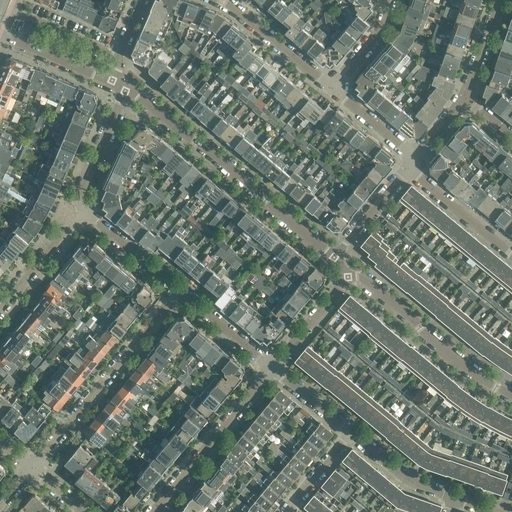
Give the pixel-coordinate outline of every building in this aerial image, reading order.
[(39,0),(41,1),(51,5),(52,5),(56,7),(61,9),(65,0),(39,0)] [(65,0),(61,9),(65,11),(72,14),(77,0),(65,0)] [(77,0),(72,14),(81,18),(89,0),(77,0)] [(89,0),(81,18),(91,22),(97,9),(92,7),(95,0),(89,0)] [(103,0),(103,2),(103,3),(116,8),(118,4),(119,4),(121,0),(103,0)] [(154,0),(150,10),(171,19),(167,11),(162,0),(154,0)] [(162,0),(167,11),(168,11),(171,10),(172,6),(176,7),(178,0),(162,0)] [(178,0),(176,7),(174,12),(178,14),(174,25),(175,28),(179,28),(180,24),(189,2),(184,0),(178,0)] [(260,0),(259,2),(267,8),(273,0),(260,0)] [(273,0),(267,8),(274,15),(284,2),(281,0),(273,0)] [(284,2),(274,15),(281,20),(297,2),(298,0),(293,0),(292,3),(291,2),(288,5),(284,2)] [(426,0),(410,0),(409,4),(432,12),(434,7),(426,4),(427,0),(426,0)] [(100,1),(100,2),(111,28),(114,27),(121,10),(116,8),(103,3),(103,2),(100,1)] [(318,7),(311,1),(308,5),(315,11),(318,7)] [(462,1),(459,11),(474,16),(478,6),(462,1)] [(100,2),(97,9),(91,22),(107,30),(108,30),(111,28),(100,2)] [(189,2),(180,24),(185,26),(186,27),(187,25),(189,26),(197,5),(189,2)] [(297,2),(281,20),(288,26),(297,16),(301,11),(297,8),(300,4),(297,2)] [(375,3),(354,4),(355,7),(358,10),(356,12),(365,19),(373,10),(371,9),(375,4),(375,3)] [(409,4),(406,13),(425,20),(427,15),(442,20),(443,16),(432,12),(409,4)] [(197,5),(189,26),(195,28),(194,30),(196,31),(197,29),(206,8),(197,5)] [(206,8),(197,29),(204,33),(216,12),(206,8)] [(167,28),(171,19),(150,10),(150,11),(146,19),(167,28)] [(459,11),(455,21),(471,26),(474,16),(459,11)] [(224,17),(216,12),(204,33),(211,36),(224,17)] [(350,15),(347,18),(363,31),(370,24),(365,19),(356,12),(352,17),(350,15)] [(406,13),(403,22),(422,29),(425,20),(406,13)] [(288,26),(283,32),(291,38),(304,22),(297,16),(288,26)] [(211,37),(209,40),(212,42),(214,39),(218,41),(233,23),(224,17),(211,37)] [(443,17),(439,27),(444,28),(447,18),(443,17)] [(363,31),(347,18),(344,22),(348,25),(345,29),(357,39),(363,31)] [(19,32),(21,26),(22,27),(24,24),(23,23),(24,21),(19,19),(18,21),(16,19),(12,28),(15,29),(14,30),(19,32)] [(167,28),(146,19),(143,28),(161,36),(163,37),(167,28)] [(304,22),(291,38),(298,44),(309,32),(313,27),(306,20),(304,22)] [(455,21),(452,31),(468,36),(471,26),(455,21)] [(403,22),(400,32),(414,37),(414,36),(415,36),(416,32),(421,34),(422,29),(403,22)] [(221,44),(216,50),(220,54),(240,29),(233,23),(218,41),(221,44)] [(319,33),(305,50),(306,51),(313,56),(323,44),(320,42),(326,35),(330,30),(326,26),(321,31),(319,33)] [(161,36),(143,28),(139,36),(150,41),(150,42),(159,45),(162,47),(163,43),(159,41),(161,36)] [(309,32),(298,44),(305,50),(319,33),(321,31),(318,28),(316,31),(312,35),(309,32)] [(247,35),(240,29),(220,54),(224,57),(232,48),(234,50),(235,49),(236,49),(247,35)] [(334,33),(338,36),(351,46),(357,39),(345,29),(341,32),(338,29),(334,33)] [(436,36),(444,39),(449,41),(464,46),(468,36),(452,31),(450,38),(437,33),(437,34),(436,36)] [(400,32),(392,41),(402,51),(405,54),(409,49),(407,47),(412,42),(414,37),(400,32)] [(334,33),(331,37),(335,40),(332,43),(345,54),(351,47),(351,46),(338,36),(334,33)] [(236,49),(233,53),(236,56),(240,59),(239,59),(239,60),(253,43),(246,37),(247,35),(236,49)] [(132,51),(131,53),(132,53),(133,55),(131,56),(159,45),(150,42),(150,41),(139,36),(138,36),(135,43),(132,51)] [(511,40),(505,38),(501,48),(511,52),(511,40)] [(447,45),(445,51),(461,56),(464,46),(449,41),(444,39),(442,43),(447,45)] [(191,49),(189,51),(192,53),(194,50),(195,48),(197,43),(193,40),(192,42),(190,45),(189,48),(191,49)] [(390,40),(384,48),(396,58),(399,61),(403,64),(409,57),(405,54),(402,51),(392,41),(391,41),(390,40)] [(183,43),(179,49),(185,54),(190,49),(183,43)] [(239,59),(234,66),(238,69),(242,72),(244,70),(257,54),(254,51),(256,48),(252,45),(254,43),(253,43),(239,60),(239,59)] [(331,47),(328,47),(329,67),(331,67),(335,63),(336,64),(345,54),(332,43),(331,44),(336,47),(334,49),(331,47)] [(323,44),(313,56),(313,57),(323,65),(324,64),(328,67),(329,67),(328,47),(326,47),(323,51),(321,49),(324,45),(323,44)] [(159,45),(131,56),(132,57),(133,56),(134,59),(135,60),(143,64),(143,63),(144,64),(149,66),(154,56),(155,56),(156,54),(165,48),(162,47),(159,45)] [(384,48),(377,56),(393,69),(399,61),(396,58),(384,48)] [(511,52),(501,48),(498,58),(511,62),(511,52)] [(194,50),(192,53),(197,58),(200,54),(194,50)] [(431,53),(429,57),(457,66),(461,56),(445,51),(443,57),(431,53)] [(200,54),(197,58),(203,62),(206,57),(201,53),(200,54)] [(154,56),(149,66),(148,69),(149,72),(161,82),(162,82),(173,69),(172,69),(166,64),(167,63),(156,54),(155,56),(154,56)] [(257,54),(244,70),(251,76),(254,72),(264,60),(257,54)] [(377,56),(370,64),(392,82),(392,83),(396,86),(400,81),(390,73),(393,69),(377,56)] [(4,64),(3,66),(25,76),(29,65),(27,64),(25,63),(16,59),(11,57),(10,57),(7,58),(4,64)] [(422,57),(416,63),(421,67),(426,60),(422,57)] [(440,66),(438,71),(438,72),(453,77),(454,77),(457,66),(429,57),(426,61),(440,66)] [(206,58),(203,61),(209,66),(212,62),(206,58)] [(496,65),(495,68),(509,73),(511,68),(511,62),(498,58),(496,65)] [(264,60),(254,72),(251,76),(249,78),(257,83),(258,82),(272,66),(264,60)] [(183,65),(179,61),(172,69),(173,69),(162,82),(161,82),(160,84),(167,90),(178,78),(174,75),(183,65)] [(364,71),(364,70),(375,80),(376,81),(379,78),(383,81),(386,83),(385,84),(391,84),(392,83),(392,82),(382,74),(370,64),(364,71)] [(417,64),(411,71),(414,74),(420,67),(417,64)] [(29,65),(25,76),(30,78),(35,68),(30,66),(31,65),(29,65)] [(2,66),(0,70),(0,77),(8,81),(16,85),(19,86),(21,87),(25,89),(27,86),(30,78),(25,76),(3,66),(3,67),(2,66)] [(257,83),(256,84),(264,91),(266,88),(279,72),(272,66),(258,82),(257,83)] [(418,80),(429,84),(426,91),(429,94),(427,96),(440,106),(450,94),(455,81),(452,80),(453,77),(438,72),(434,70),(422,66),(412,78),(418,80)] [(27,86),(25,89),(26,89),(26,91),(31,93),(33,89),(33,87),(38,89),(45,72),(39,69),(39,70),(35,68),(30,78),(27,86)] [(220,68),(217,72),(224,78),(228,74),(220,68)] [(495,68),(491,79),(506,84),(508,77),(511,79),(511,78),(511,74),(509,73),(495,68)] [(353,85),(353,87),(373,85),(373,82),(375,80),(364,70),(355,80),(357,81),(353,85)] [(414,74),(411,71),(404,79),(407,82),(414,74)] [(38,90),(35,98),(39,100),(42,95),(48,97),(50,93),(56,77),(55,77),(55,76),(52,74),(50,75),(46,73),(46,72),(45,72),(38,89),(38,90)] [(266,88),(273,94),(287,78),(279,72),(266,88)] [(167,90),(166,91),(174,97),(189,79),(182,73),(178,78),(167,90)] [(236,79),(229,73),(225,79),(231,84),(236,79)] [(189,79),(174,97),(181,104),(193,89),(192,87),(194,85),(192,84),(197,78),(192,75),(189,79)] [(225,80),(218,75),(216,78),(222,83),(225,80)] [(0,90),(2,91),(11,95),(16,97),(22,100),(26,91),(26,89),(25,89),(21,87),(19,86),(16,85),(8,81),(0,77),(0,90)] [(50,93),(48,97),(59,102),(60,99),(61,98),(62,94),(67,82),(62,80),(62,79),(59,77),(57,78),(56,77),(50,93)] [(287,78),(273,94),(281,100),(294,84),(287,78)] [(506,84),(491,79),(489,85),(487,85),(483,95),(487,96),(485,101),(491,106),(502,94),(501,93),(504,90),(509,85),(506,84)] [(243,85),(236,80),(233,84),(239,90),(243,85)] [(197,92),(193,89),(181,104),(189,110),(207,88),(210,84),(206,81),(197,92)] [(225,81),(222,85),(227,89),(231,85),(225,81)] [(62,94),(61,98),(60,99),(65,101),(67,96),(73,99),(74,96),(78,86),(78,87),(77,86),(76,85),(73,84),(72,84),(67,82),(62,94)] [(281,100),(279,103),(287,109),(302,90),(294,84),(281,100)] [(373,85),(353,87),(354,88),(358,92),(357,93),(367,102),(367,101),(378,89),(377,88),(373,92),(371,90),(373,87),(373,85)] [(78,86),(74,96),(77,97),(76,101),(77,104),(97,96),(96,96),(95,96),(94,94),(94,93),(92,93),(93,92),(85,89),(78,86)] [(249,92),(242,87),(239,91),(246,96),(249,92)] [(211,91),(207,88),(189,110),(196,116),(206,104),(203,101),(211,91)] [(378,89),(367,101),(375,107),(388,91),(384,88),(381,92),(378,89)] [(0,103),(7,106),(11,108),(16,97),(11,95),(2,91),(0,90),(0,103)] [(302,90),(287,109),(285,111),(289,114),(292,109),(296,112),(309,96),(302,90)] [(258,97),(250,91),(247,96),(254,102),(258,97)] [(388,91),(375,107),(382,113),(392,101),(389,98),(392,94),(388,91)] [(216,107),(204,122),(211,128),(211,129),(222,116),(221,116),(224,112),(221,110),(227,103),(232,97),(228,93),(216,107)] [(241,94),(237,97),(244,103),(247,99),(241,94)] [(502,94),(491,106),(499,113),(509,101),(510,100),(502,94)] [(416,95),(413,98),(422,105),(435,116),(442,108),(440,106),(429,97),(425,102),(424,101),(416,95)] [(75,109),(75,110),(90,116),(93,109),(94,109),(97,102),(96,102),(97,100),(96,100),(95,97),(97,97),(97,96),(77,104),(75,109)] [(309,96),(296,112),(304,119),(317,103),(309,96)] [(265,104),(258,98),(255,102),(262,108),(265,104)] [(511,98),(509,101),(499,113),(507,119),(511,112),(511,98)] [(255,105),(247,99),(244,103),(252,109),(255,105)] [(206,104),(196,116),(204,122),(216,107),(209,101),(206,104)] [(392,101),(382,113),(382,114),(390,121),(401,108),(392,101)] [(301,122),(300,124),(303,127),(305,125),(310,118),(314,121),(318,116),(327,106),(323,102),(320,106),(317,103),(307,115),(304,119),(301,122)] [(419,109),(415,113),(428,124),(435,116),(422,105),(422,106),(418,102),(415,106),(419,109)] [(0,116),(2,117),(9,120),(11,121),(16,110),(11,108),(7,106),(0,103),(0,116)] [(52,116),(56,118),(62,106),(58,104),(52,116)] [(272,110),(266,104),(262,108),(269,114),(272,110)] [(328,104),(327,106),(318,116),(321,120),(316,126),(317,128),(314,131),(317,133),(325,123),(335,110),(328,104)] [(263,111),(255,106),(252,109),(259,115),(263,111)] [(337,108),(335,110),(325,123),(324,125),(327,128),(323,133),(326,136),(344,115),(337,108)] [(401,108),(390,121),(398,127),(406,119),(409,115),(401,108)] [(67,116),(71,119),(86,125),(89,116),(90,116),(75,110),(73,113),(69,111),(67,116)] [(280,116),(272,111),(269,114),(277,120),(280,116)] [(270,118),(263,112),(260,115),(267,121),(268,121),(270,118)] [(222,116),(211,129),(219,135),(234,116),(230,113),(225,119),(222,116)] [(413,118),(413,120),(414,136),(418,135),(418,136),(428,124),(415,113),(412,117),(413,118)] [(234,116),(219,135),(226,141),(236,128),(233,125),(238,118),(234,115),(234,116)] [(344,115),(326,136),(331,139),(333,136),(337,139),(342,133),(352,121),(344,115)] [(0,129),(4,131),(9,120),(2,117),(0,116),(0,129)] [(42,127),(45,118),(40,116),(36,124),(42,127)] [(71,119),(67,116),(63,125),(82,134),(86,125),(71,119)] [(270,118),(268,121),(276,127),(278,124),(270,118)] [(287,123),(280,118),(277,121),(283,127),(287,123)] [(406,119),(398,127),(398,128),(399,127),(410,136),(414,136),(413,120),(408,121),(406,119)] [(352,121),(342,133),(345,136),(342,140),(346,143),(349,139),(359,127),(352,121)] [(464,122),(454,134),(466,144),(470,147),(471,147),(468,122),(464,122)] [(472,122),(468,122),(471,147),(473,144),(483,132),(484,131),(472,122)] [(239,125),(236,128),(226,141),(233,147),(251,126),(247,123),(243,128),(239,125)] [(294,129),(287,123),(284,127),(291,133),(294,129)] [(63,125),(59,134),(78,142),(82,134),(63,125)] [(128,140),(128,141),(138,150),(138,149),(139,150),(142,152),(145,153),(144,147),(143,126),(142,126),(142,128),(140,128),(139,127),(138,129),(128,140)] [(143,126),(144,147),(146,155),(150,149),(153,146),(160,138),(154,133),(155,133),(148,128),(147,127),(146,127),(144,128),(143,126)] [(359,127),(349,139),(346,143),(344,145),(339,151),(343,154),(349,146),(350,146),(353,142),(356,145),(366,133),(359,127)] [(249,128),(233,147),(241,153),(254,138),(257,135),(249,128)] [(0,145),(15,154),(18,149),(19,148),(22,150),(24,150),(28,142),(26,141),(4,131),(0,129),(0,145)] [(302,136),(295,130),(292,133),(299,139),(302,136)] [(294,137),(287,131),(284,135),(291,141),(294,137)] [(60,145),(74,151),(78,142),(59,134),(55,132),(53,137),(57,139),(55,143),(60,145)] [(491,138),(483,132),(473,144),(481,151),(491,138)] [(366,133),(356,145),(360,148),(357,152),(361,155),(374,139),(366,133)] [(31,134),(28,142),(30,143),(34,145),(37,137),(31,134)] [(466,144),(454,134),(447,142),(462,154),(463,155),(465,157),(467,154),(467,152),(463,148),(466,144)] [(262,145),(249,160),(257,166),(270,151),(265,148),(273,138),(270,135),(262,145)] [(160,138),(153,146),(150,149),(155,153),(152,156),(155,159),(158,156),(168,144),(160,138)] [(254,138),(241,153),(249,160),(262,145),(254,138)] [(302,144),(295,138),(292,141),(299,147),(302,144)] [(491,138),(481,151),(489,157),(488,158),(489,158),(499,146),(499,145),(491,138)] [(118,150),(118,151),(134,158),(137,159),(138,160),(139,160),(142,152),(139,150),(138,150),(128,141),(124,139),(119,150),(118,150)] [(374,139),(361,155),(365,158),(368,154),(371,157),(371,158),(372,158),(382,145),(374,139)] [(314,151),(316,148),(309,142),(307,145),(314,151)] [(447,142),(440,150),(442,152),(452,160),(453,160),(457,155),(459,157),(460,158),(463,155),(462,154),(447,142)] [(155,159),(154,161),(161,167),(175,151),(168,144),(158,156),(155,159)] [(310,150),(303,144),(300,148),(307,154),(310,150)] [(51,152),(70,160),(74,151),(60,145),(58,149),(54,147),(51,152)] [(392,154),(382,145),(372,158),(369,161),(371,163),(375,162),(395,160),(395,158),(392,155),(392,154)] [(499,146),(489,158),(493,162),(485,173),(488,176),(497,165),(507,153),(499,146)] [(0,162),(7,166),(13,156),(0,148),(0,162)] [(15,154),(14,157),(20,159),(24,150),(22,150),(19,148),(18,149),(15,154)] [(323,153),(316,148),(314,151),(321,156),(323,153)] [(270,151),(257,166),(265,173),(278,158),(281,153),(277,150),(274,154),(270,151)] [(118,151),(113,160),(128,166),(133,168),(137,159),(134,158),(118,151)] [(161,167),(169,174),(184,157),(176,151),(175,151),(161,167)] [(70,160),(51,152),(48,161),(67,169),(70,160)] [(439,152),(430,163),(430,168),(448,166),(447,159),(441,153),(439,152)] [(511,157),(507,153),(497,165),(500,168),(505,172),(511,163),(511,157)] [(192,164),(184,157),(169,174),(169,175),(173,178),(174,177),(178,180),(179,180),(192,164)] [(318,157),(316,160),(323,167),(326,163),(318,157)] [(278,158),(265,173),(273,180),(286,164),(278,158)] [(474,159),(471,162),(480,169),(482,166),(474,159)] [(110,168),(124,175),(130,178),(134,169),(133,168),(128,166),(113,160),(110,168)] [(373,166),(385,176),(393,166),(392,165),(395,161),(395,160),(375,162),(375,164),(378,166),(376,169),(373,166)] [(42,163),(40,168),(40,169),(63,178),(67,169),(48,161),(46,165),(42,163)] [(460,167),(465,170),(468,166),(470,164),(466,161),(460,167)] [(273,180),(281,186),(298,165),(294,162),(290,166),(286,163),(286,164),(273,180)] [(298,165),(281,186),(289,193),(302,177),(297,173),(303,165),(300,162),(298,165)] [(149,166),(145,163),(141,171),(143,173),(148,167),(149,166)] [(511,163),(505,172),(509,175),(501,186),(504,189),(511,179),(511,163)] [(192,164),(179,180),(183,183),(179,188),(182,191),(199,170),(192,164)] [(366,167),(362,171),(378,184),(384,176),(385,176),(373,166),(370,170),(366,167)] [(455,166),(430,168),(430,171),(442,181),(449,173),(448,173),(452,169),(455,166)] [(460,176),(450,188),(458,195),(468,183),(468,182),(463,179),(472,169),(468,166),(465,170),(461,175),(460,176)] [(110,168),(105,177),(120,184),(124,186),(130,189),(133,183),(125,179),(122,178),(124,175),(110,168)] [(40,169),(36,177),(59,187),(63,178),(40,169)] [(449,173),(442,181),(450,188),(460,176),(455,172),(452,169),(448,173),(449,173)] [(182,191),(179,195),(183,198),(194,185),(196,186),(198,188),(207,177),(199,170),(182,191)] [(362,171),(356,178),(360,181),(372,191),(378,184),(362,171)] [(2,179),(1,181),(2,181),(10,185),(14,177),(9,175),(5,173),(2,179)] [(332,173),(328,179),(333,182),(337,177),(332,173)] [(468,183),(458,195),(466,202),(469,199),(479,186),(480,184),(476,180),(478,177),(475,174),(471,179),(468,183)] [(152,178),(147,175),(141,183),(146,185),(152,178)] [(302,177),(289,193),(296,199),(314,178),(310,175),(307,178),(306,178),(304,179),(302,177)] [(35,177),(31,185),(37,188),(56,196),(59,187),(36,177),(35,177)] [(120,184),(105,177),(102,185),(106,187),(106,188),(116,193),(116,192),(120,194),(124,186),(120,184)] [(202,198),(215,183),(207,177),(198,188),(193,194),(198,197),(196,201),(198,203),(202,198)] [(317,181),(314,178),(296,199),(304,205),(314,194),(318,189),(314,185),(317,181)] [(10,185),(2,181),(0,185),(0,188),(7,193),(8,189),(10,185)] [(353,182),(350,186),(365,199),(372,191),(360,181),(356,186),(353,182)] [(141,183),(136,191),(139,193),(145,185),(141,183)] [(148,183),(146,186),(154,192),(157,189),(148,183)] [(215,183),(202,198),(210,205),(213,201),(214,201),(223,190),(215,183)] [(487,193),(477,206),(485,212),(496,200),(499,196),(494,192),(499,186),(495,183),(492,187),(487,193)] [(411,185),(399,200),(407,206),(419,191),(411,185)] [(479,186),(469,199),(477,206),(487,193),(492,187),(489,185),(484,190),(479,186)] [(342,193),(347,197),(358,207),(365,199),(350,186),(346,190),(345,189),(342,193)] [(0,199),(4,202),(7,204),(11,195),(7,193),(0,188),(0,199)] [(37,188),(33,196),(52,205),(56,196),(37,188)] [(100,205),(101,207),(119,203),(119,204),(120,203),(119,196),(115,195),(116,193),(106,188),(101,199),(103,200),(100,205)] [(166,194),(158,188),(154,193),(162,199),(166,194)] [(314,194),(304,205),(312,212),(322,201),(325,197),(328,192),(324,188),(317,197),(314,194)] [(8,189),(7,193),(11,195),(27,204),(47,214),(52,205),(33,196),(31,195),(28,200),(8,189)] [(139,193),(134,190),(131,198),(133,199),(139,193)] [(213,201),(210,205),(219,212),(222,208),(231,197),(223,190),(214,201),(213,201)] [(419,191),(407,206),(415,212),(427,198),(419,191)] [(160,198),(152,192),(147,199),(154,205),(160,198)] [(494,219),(507,203),(499,196),(496,200),(485,212),(494,219)] [(173,203),(165,197),(163,200),(171,206),(173,203)] [(231,197),(222,208),(219,212),(209,224),(213,227),(226,212),(229,214),(239,203),(231,197)] [(322,201),(312,212),(319,218),(329,207),(326,204),(329,200),(325,197),(322,201)] [(334,201),(343,209),(351,216),(352,216),(352,215),(358,207),(347,197),(343,201),(337,197),(334,201)] [(507,203),(494,219),(502,226),(511,213),(507,210),(510,207),(510,206),(511,203),(511,197),(510,199),(508,202),(507,203)] [(427,198),(415,212),(415,213),(422,219),(434,204),(427,198)] [(122,213),(115,221),(115,222),(115,221),(123,228),(133,216),(136,212),(142,204),(138,200),(132,208),(128,205),(122,213)] [(119,203),(101,207),(101,208),(106,212),(104,213),(115,221),(122,213),(119,211),(122,208),(120,203),(119,204),(119,203)] [(239,203),(229,214),(233,217),(225,226),(229,230),(234,225),(247,210),(239,203)] [(22,212),(25,214),(42,222),(43,221),(47,214),(27,204),(22,212)] [(434,204),(422,219),(430,225),(442,210),(434,204)] [(185,205),(183,208),(191,214),(193,211),(185,205)] [(329,207),(319,218),(325,223),(332,229),(332,228),(333,230),(337,229),(335,209),(331,206),(330,207),(329,207)] [(179,213),(187,219),(190,216),(191,214),(183,208),(179,213)] [(337,229),(337,230),(338,230),(337,229),(340,228),(341,229),(342,228),(348,221),(347,221),(352,216),(351,216),(343,209),(341,211),(339,208),(335,209),(337,229)] [(247,210),(234,225),(242,231),(254,216),(247,210)] [(442,210),(430,225),(438,232),(450,217),(442,210)] [(133,216),(123,228),(130,234),(140,222),(138,220),(137,219),(140,215),(136,212),(133,216)] [(511,213),(502,226),(510,232),(511,230),(511,213)] [(16,219),(20,222),(22,224),(34,235),(38,231),(37,230),(42,222),(25,214),(22,219),(17,217),(16,219)] [(138,240),(155,219),(151,216),(148,220),(144,217),(140,222),(130,234),(138,240)] [(190,216),(187,219),(194,225),(197,221),(190,216)] [(254,216),(242,231),(239,234),(247,241),(262,222),(254,216)] [(157,232),(147,245),(154,251),(168,234),(168,233),(167,234),(165,232),(174,220),(170,217),(157,232)] [(450,217),(438,232),(445,238),(458,223),(450,217)] [(159,222),(155,219),(138,240),(146,246),(147,245),(157,232),(158,230),(155,227),(159,222)] [(16,231),(16,232),(28,242),(34,235),(22,224),(15,220),(10,227),(16,231)] [(4,222),(1,225),(9,233),(7,236),(10,239),(11,239),(9,242),(13,246),(18,250),(18,251),(20,248),(22,249),(28,242),(16,232),(4,222)] [(198,222),(195,226),(201,231),(204,228),(198,222)] [(247,241),(243,246),(246,249),(250,244),(252,246),(255,247),(256,246),(261,240),(270,229),(262,222),(247,241)] [(458,223),(445,238),(453,244),(465,229),(458,223)] [(185,229),(181,225),(172,237),(168,234),(154,251),(155,251),(156,249),(160,253),(162,250),(166,252),(185,229)] [(185,229),(166,252),(173,258),(186,242),(182,239),(188,232),(185,229)] [(261,240),(256,246),(263,253),(269,247),(278,236),(270,229),(261,240)] [(465,229),(453,244),(461,251),(473,236),(465,229)] [(373,230),(361,245),(370,252),(380,241),(383,238),(373,230)] [(211,239),(217,244),(221,240),(215,234),(211,239)] [(263,253),(262,255),(266,258),(272,250),(274,252),(276,253),(286,242),(278,236),(269,247),(263,253)] [(473,236),(461,251),(469,257),(481,242),(473,236)] [(1,237),(0,237),(0,251),(10,260),(14,254),(15,255),(18,251),(18,250),(13,246),(9,242),(8,242),(6,239),(5,241),(1,237)] [(80,244),(72,254),(85,265),(85,264),(84,263),(85,262),(82,260),(84,257),(88,260),(89,260),(87,240),(85,241),(82,245),(80,244)] [(88,240),(87,240),(89,260),(92,260),(96,254),(100,258),(106,252),(95,243),(93,244),(88,240)] [(222,240),(218,244),(225,251),(229,246),(222,240)] [(380,241),(370,252),(368,255),(377,262),(387,249),(388,248),(380,241)] [(181,265),(194,249),(196,246),(192,243),(190,246),(186,242),(173,258),(181,265)] [(286,242),(276,253),(281,257),(272,266),(276,270),(284,260),(294,248),(286,242)] [(481,242),(469,257),(476,263),(488,249),(481,242)] [(421,257),(424,253),(416,247),(413,250),(421,257)] [(294,248),(284,260),(279,266),(287,272),(292,266),(301,255),(294,248)] [(198,252),(194,249),(181,265),(188,271),(198,259),(195,256),(198,252)] [(377,262),(375,264),(383,271),(394,257),(395,256),(392,253),(388,250),(387,249),(377,262)] [(488,249),(476,263),(484,270),(496,255),(488,249)] [(0,266),(3,269),(6,264),(7,264),(8,263),(8,262),(10,260),(0,251),(0,266)] [(100,267),(93,276),(97,279),(113,259),(106,252),(100,258),(96,263),(100,267)] [(429,263),(432,260),(424,253),(421,257),(429,263)] [(72,255),(66,262),(85,277),(88,273),(82,268),(85,265),(72,254),(71,254),(72,255)] [(198,259),(188,271),(196,277),(211,258),(207,254),(202,262),(198,259)] [(235,260),(227,254),(223,258),(230,264),(235,260)] [(241,264),(244,260),(236,254),(233,258),(241,264)] [(309,261),(301,255),(292,266),(297,270),(294,274),(297,277),(300,273),(310,261),(309,261)] [(496,255),(484,270),(492,276),(504,261),(496,255)] [(394,257),(383,271),(391,277),(400,265),(396,262),(398,259),(394,257)] [(211,258),(196,277),(203,283),(213,271),(210,268),(215,261),(211,258)] [(449,264),(441,258),(438,261),(446,267),(449,264)] [(94,282),(93,283),(97,286),(98,287),(98,286),(105,278),(109,281),(121,265),(113,259),(97,279),(94,282)] [(242,265),(235,260),(231,264),(238,270),(242,265)] [(241,264),(248,271),(252,266),(244,260),(241,264)] [(436,269),(439,266),(432,260),(429,263),(431,264),(436,269)] [(310,261),(300,273),(303,270),(305,272),(303,275),(303,279),(325,276),(323,276),(323,273),(322,272),(310,261)] [(504,261),(492,276),(499,282),(511,268),(504,261)] [(66,262),(60,269),(76,283),(80,279),(85,284),(88,280),(85,277),(66,262)] [(400,265),(391,277),(398,283),(411,268),(403,262),(400,265)] [(424,273),(431,264),(429,263),(422,271),(424,273)] [(457,271),(449,264),(446,267),(454,274),(457,271)] [(121,265),(121,266),(109,281),(113,284),(112,287),(105,296),(108,298),(117,287),(129,272),(121,265)] [(413,265),(411,268),(398,283),(406,290),(407,289),(421,272),(418,269),(413,265)] [(248,271),(256,277),(260,273),(252,266),(248,271)] [(444,275),(446,271),(439,266),(436,269),(444,275)] [(213,271),(203,283),(210,289),(220,277),(224,273),(226,270),(222,267),(217,274),(213,271)] [(511,268),(499,282),(507,289),(511,282),(511,268)] [(54,277),(58,280),(67,287),(69,284),(73,287),(76,283),(60,269),(54,277)] [(421,272),(407,289),(414,295),(426,281),(429,277),(424,273),(422,271),(421,272)] [(464,277),(457,271),(454,274),(462,281),(464,277)] [(137,278),(129,272),(117,287),(121,290),(124,287),(128,290),(131,287),(138,278),(137,278)] [(220,277),(210,289),(214,292),(211,295),(215,298),(228,283),(231,279),(224,273),(220,277)] [(257,278),(250,273),(246,277),(253,283),(257,278)] [(257,277),(264,283),(267,280),(260,274),(257,277)] [(284,276),(281,280),(285,284),(286,284),(287,285),(290,287),(306,301),(312,293),(312,294),(313,294),(300,283),(297,287),(291,281),(284,276)] [(303,279),(300,283),(313,294),(317,288),(318,288),(323,282),(324,280),(323,280),(323,277),(325,277),(325,276),(303,279)] [(52,283),(51,285),(53,287),(54,286),(62,293),(63,291),(68,295),(71,291),(67,287),(58,280),(54,277),(50,281),(52,283)] [(472,283),(464,277),(462,281),(469,286),(472,283)] [(138,278),(131,287),(134,289),(131,292),(132,296),(152,294),(153,294),(153,293),(151,293),(151,291),(152,290),(150,289),(151,288),(145,283),(144,283),(138,278)] [(275,286),(268,280),(265,284),(272,290),(275,286)] [(426,281),(414,295),(421,301),(434,286),(426,281)] [(228,283),(214,300),(221,306),(233,292),(235,289),(228,283)] [(480,290),(472,283),(469,286),(477,293),(480,290)] [(47,288),(43,292),(45,293),(61,306),(64,302),(62,301),(66,297),(61,294),(62,293),(54,286),(53,287),(51,285),(50,284),(49,285),(48,285),(46,287),(47,288)] [(272,290),(265,284),(261,288),(269,294),(272,290)] [(467,294),(469,291),(462,284),(459,288),(461,290),(461,294),(458,298),(461,300),(466,294),(467,294)] [(434,286),(421,301),(429,308),(442,293),(434,286)] [(287,298),(299,308),(306,301),(290,287),(287,291),(291,294),(287,298)] [(275,288),(268,295),(272,298),(278,291),(275,288)] [(487,296),(480,290),(477,293),(484,299),(487,296)] [(108,298),(100,291),(94,299),(103,306),(109,298),(108,298)] [(120,296),(114,291),(108,298),(109,298),(109,299),(111,300),(114,297),(120,296)] [(469,291),(467,294),(470,296),(468,298),(473,302),(477,297),(469,291)] [(236,294),(233,292),(221,306),(222,306),(220,308),(228,314),(241,298),(243,296),(240,293),(238,296),(236,294)] [(39,300),(38,301),(50,311),(57,316),(60,312),(67,317),(70,314),(61,306),(45,293),(42,297),(40,297),(38,299),(39,300)] [(442,293),(429,308),(437,314),(446,303),(449,300),(442,293)] [(122,296),(129,302),(140,311),(141,311),(146,305),(147,305),(152,299),(151,299),(153,297),(152,294),(132,296),(122,296)] [(275,300),(272,298),(268,295),(265,299),(272,305),(275,300)] [(350,295),(337,310),(345,316),(357,301),(350,295)] [(495,302),(487,296),(484,299),(492,306),(495,302)] [(241,298),(228,314),(235,320),(244,308),(248,304),(241,298)] [(277,302),(293,316),(299,308),(287,298),(284,302),(281,298),(277,302)] [(111,300),(109,299),(103,306),(106,309),(112,301),(111,300)] [(446,303),(437,314),(436,315),(444,321),(456,306),(449,300),(446,303)] [(35,305),(31,309),(48,323),(51,325),(57,317),(50,311),(38,301),(37,302),(36,302),(34,304),(35,305)] [(357,301),(345,316),(353,322),(365,308),(357,301)] [(122,302),(119,306),(122,309),(134,319),(140,311),(129,302),(127,304),(126,306),(122,302)] [(244,308),(235,320),(242,326),(252,314),(255,310),(257,308),(249,302),(248,304),(244,308)] [(293,316),(277,302),(271,310),(287,323),(293,316)] [(503,309),(495,302),(492,306),(500,312),(503,309)] [(119,313),(115,318),(127,327),(134,319),(122,309),(119,306),(116,310),(119,313)] [(456,306),(444,321),(452,327),(464,312),(456,306)] [(78,307),(71,315),(76,319),(83,311),(78,307)] [(365,308),(353,322),(360,329),(373,314),(365,308)] [(25,316),(25,317),(36,327),(41,331),(45,326),(48,323),(31,309),(28,313),(27,313),(25,315),(25,316)] [(250,332),(260,320),(263,316),(255,310),(252,314),(242,326),(250,332)] [(271,310),(268,314),(265,317),(269,320),(273,324),(281,331),(282,330),(281,330),(287,323),(271,310)] [(108,312),(100,322),(118,338),(127,327),(115,318),(108,312)] [(464,312),(452,327),(459,334),(472,319),(464,312)] [(373,314),(360,329),(368,335),(367,335),(368,336),(380,321),(381,321),(373,314)] [(171,325),(166,331),(178,340),(179,338),(183,338),(182,334),(181,316),(180,316),(180,318),(178,318),(177,318),(176,319),(175,319),(170,325),(171,325)] [(182,316),(181,316),(182,334),(183,338),(186,337),(189,340),(199,328),(192,323),(193,323),(186,318),(185,317),(184,318),(182,318),(182,316)] [(21,321),(18,326),(34,339),(40,344),(44,340),(33,331),(36,327),(25,317),(24,319),(22,318),(21,320),(21,321)] [(90,317),(84,323),(86,324),(92,330),(97,323),(90,317)] [(80,332),(86,324),(84,323),(78,318),(72,325),(80,332)] [(472,319),(459,334),(467,340),(479,325),(472,319)] [(260,320),(250,332),(250,333),(260,342),(261,340),(265,343),(267,343),(265,324),(262,324),(260,327),(257,325),(260,321),(260,320)] [(380,321),(368,336),(375,342),(387,327),(380,321)] [(118,338),(100,322),(97,325),(104,331),(100,336),(111,346),(118,338)] [(268,324),(265,324),(267,343),(269,343),(272,339),(273,340),(281,331),(273,324),(271,326),(268,324)] [(329,334),(332,331),(327,327),(328,326),(326,324),(325,325),(322,328),(329,334)] [(479,325),(467,340),(474,346),(487,331),(479,325)] [(15,329),(11,334),(23,343),(27,347),(31,343),(34,339),(18,326),(16,326),(15,328),(15,329)] [(71,327),(65,334),(69,338),(76,330),(71,327)] [(375,342),(383,348),(395,333),(387,327),(375,342)] [(199,328),(189,340),(193,344),(190,348),(194,351),(206,336),(199,329),(199,328)] [(166,332),(160,340),(176,353),(182,344),(178,340),(166,331),(166,332)] [(487,331),(474,346),(482,353),(483,352),(494,337),(487,331)] [(58,332),(52,339),(56,342),(62,335),(58,332)] [(395,333),(383,348),(390,354),(402,340),(395,333)] [(6,341),(5,342),(16,351),(18,353),(21,354),(27,347),(23,343),(11,334),(8,337),(7,337),(5,340),(6,341)] [(85,338),(104,354),(111,346),(100,336),(96,340),(89,334),(85,338)] [(194,351),(193,352),(187,359),(186,361),(185,361),(186,367),(186,369),(199,355),(202,357),(214,342),(206,336),(194,351)] [(345,346),(348,342),(341,336),(338,340),(345,346)] [(494,337),(483,352),(491,359),(503,343),(494,337)] [(90,348),(86,352),(98,362),(104,354),(85,338),(83,342),(90,348)] [(160,340),(154,347),(166,357),(169,353),(173,356),(176,353),(160,340)] [(402,340),(390,354),(398,361),(401,357),(410,346),(402,340)] [(2,346),(0,347),(0,351),(18,365),(21,368),(24,365),(17,359),(21,354),(18,353),(16,351),(5,342),(4,342),(3,342),(1,345),(2,346)] [(63,346),(58,342),(51,350),(56,354),(63,346)] [(222,349),(214,342),(202,357),(206,361),(204,363),(208,367),(210,364),(222,349)] [(353,352),(356,348),(348,342),(345,346),(353,352)] [(503,343),(491,359),(500,365),(511,348),(503,343)] [(304,349),(295,360),(303,367),(315,352),(308,345),(304,349)] [(410,346),(401,357),(398,361),(399,361),(406,367),(418,352),(411,345),(410,346)] [(73,354),(72,354),(91,370),(98,362),(86,352),(80,347),(77,351),(76,350),(73,354)] [(154,347),(148,354),(151,357),(151,356),(160,364),(163,366),(163,367),(164,368),(170,360),(166,357),(154,347)] [(511,349),(511,348),(500,365),(509,371),(511,366),(511,349)] [(222,349),(210,364),(214,367),(217,363),(221,367),(224,364),(231,355),(230,355),(222,349)] [(345,362),(351,355),(344,349),(341,352),(338,355),(345,362)] [(56,354),(51,350),(45,358),(50,362),(56,354)] [(0,365),(1,366),(6,370),(11,374),(18,365),(0,351),(0,365)] [(72,354),(70,352),(68,355),(64,360),(73,368),(73,369),(84,378),(91,370),(72,354)] [(315,352),(303,367),(311,373),(323,358),(315,352)] [(418,352),(406,367),(414,373),(426,358),(418,352)] [(148,354),(137,367),(148,376),(152,372),(156,374),(165,383),(170,377),(166,374),(168,371),(164,368),(163,367),(163,366),(160,364),(151,356),(151,357),(148,354)] [(224,369),(224,372),(244,370),(244,368),(240,365),(241,363),(231,355),(224,364),(226,366),(224,369)] [(352,368),(358,361),(351,355),(345,362),(352,368)] [(361,359),(368,365),(370,362),(363,356),(361,359)] [(323,358),(311,373),(318,379),(330,364),(323,358)] [(426,358),(414,373),(421,379),(434,364),(426,358)] [(184,359),(178,366),(185,372),(187,374),(186,369),(186,367),(185,361),(186,361),(184,359)] [(376,372),(378,369),(374,365),(375,363),(372,361),(370,362),(368,365),(376,372)] [(330,364),(318,379),(326,386),(327,385),(339,371),(338,370),(338,371),(330,364)] [(434,364),(421,379),(429,386),(441,371),(434,364)] [(38,366),(31,374),(35,377),(41,369),(38,366)] [(60,366),(57,369),(78,386),(78,385),(84,378),(73,369),(69,366),(66,370),(60,366)] [(131,376),(142,385),(153,394),(156,390),(151,386),(155,382),(148,376),(137,367),(131,376)] [(57,369),(51,377),(56,381),(71,394),(78,386),(57,369)] [(376,372),(384,378),(386,375),(378,369),(376,372)] [(224,373),(222,376),(234,387),(242,377),(241,376),(244,371),(244,370),(224,372),(224,373)] [(339,371),(327,385),(334,391),(346,377),(339,371)] [(441,371),(429,386),(437,392),(449,377),(441,371)] [(181,374),(178,378),(182,382),(188,375),(187,374),(185,372),(183,375),(181,374)] [(373,374),(371,378),(379,384),(381,380),(373,374)] [(190,376),(188,375),(182,382),(188,387),(191,383),(187,380),(190,376)] [(384,378),(391,384),(394,381),(386,375),(384,378)] [(131,376),(124,384),(138,395),(141,391),(150,398),(153,394),(142,385),(131,376)] [(216,376),(212,380),(228,393),(234,387),(222,376),(220,379),(216,376)] [(346,377),(334,391),(341,397),(354,383),(346,377)] [(449,377),(437,392),(444,398),(444,399),(447,396),(456,384),(457,384),(449,377)] [(394,381),(391,384),(399,390),(403,386),(404,384),(401,382),(399,383),(395,379),(394,381)] [(212,380),(205,389),(221,402),(228,393),(212,380)] [(46,387),(49,389),(64,402),(71,394),(56,381),(53,385),(50,383),(46,387)] [(354,383),(341,397),(349,404),(361,389),(354,383)] [(124,384),(117,391),(132,403),(136,398),(138,395),(124,384)] [(456,384),(444,399),(452,405),(464,390),(456,384)] [(19,387),(15,391),(20,394),(25,388),(20,385),(19,387)] [(42,403),(51,410),(54,406),(58,410),(64,402),(49,389),(46,387),(44,385),(41,388),(46,393),(42,397),(45,400),(42,403)] [(394,397),(397,393),(389,387),(386,390),(394,397)] [(205,389),(199,396),(215,409),(221,402),(205,389)] [(280,389),(274,397),(290,411),(293,407),(289,403),(290,401),(292,399),(280,389)] [(361,389),(349,404),(357,410),(369,395),(362,389),(361,389)] [(472,396),(464,390),(452,405),(458,409),(461,411),(472,396)] [(117,391),(110,400),(122,409),(126,404),(133,410),(136,406),(134,405),(132,403),(117,391)] [(174,392),(168,399),(172,402),(178,395),(174,392)] [(397,393),(394,397),(400,401),(402,403),(405,400),(397,393)] [(197,394),(189,404),(190,404),(197,411),(199,409),(209,416),(215,409),(199,396),(197,394)] [(369,395),(357,410),(365,417),(377,402),(369,395)] [(3,396),(0,400),(0,417),(12,403),(3,396)] [(472,396),(461,411),(469,417),(480,401),(472,396)] [(274,397),(268,404),(280,414),(283,410),(287,414),(290,411),(274,397)] [(12,403),(0,417),(1,418),(1,420),(4,422),(6,422),(9,424),(10,425),(21,411),(23,407),(15,400),(12,403)] [(110,400),(104,407),(125,425),(128,427),(131,423),(127,420),(130,416),(122,409),(110,400)] [(402,403),(409,409),(412,406),(405,400),(402,403)] [(480,401),(469,417),(479,423),(488,406),(480,401)] [(377,402),(365,417),(372,423),(385,408),(377,402)] [(21,411),(10,425),(15,429),(14,430),(19,435),(24,438),(24,439),(28,438),(42,421),(47,414),(51,410),(42,403),(39,408),(33,404),(29,409),(25,406),(23,407),(21,411)] [(181,406),(178,409),(181,411),(183,412),(184,413),(188,417),(201,427),(203,424),(205,424),(207,421),(207,420),(207,419),(197,411),(190,404),(185,410),(181,406)] [(268,404),(261,412),(278,425),(281,422),(276,418),(280,414),(268,404)] [(151,406),(147,411),(153,416),(157,411),(151,406)] [(409,409),(408,411),(416,417),(417,415),(420,412),(412,406),(409,409)] [(489,406),(488,406),(479,423),(480,423),(483,424),(489,428),(497,411),(489,406)] [(104,407),(97,416),(113,429),(117,424),(122,428),(125,425),(104,407)] [(385,408),(372,423),(380,429),(392,414),(385,408)] [(157,413),(155,415),(158,418),(164,411),(161,409),(157,413)] [(506,415),(497,411),(489,428),(497,433),(506,415)] [(278,425),(261,412),(255,419),(267,429),(270,425),(275,429),(278,425)] [(427,418),(420,412),(417,415),(425,421),(427,418)] [(184,413),(177,421),(181,424),(194,435),(196,434),(197,432),(197,431),(201,427),(188,417),(184,413)] [(392,414),(380,429),(387,435),(400,421),(392,414)] [(158,418),(154,415),(148,422),(153,425),(158,418)] [(511,426),(511,418),(506,415),(497,433),(507,437),(509,434),(511,426)] [(97,416),(91,423),(106,436),(107,437),(113,429),(97,416)] [(255,419),(249,426),(266,440),(269,437),(264,433),(267,429),(255,419)] [(445,423),(440,419),(437,423),(442,427),(449,430),(451,426),(445,423)] [(177,421),(171,428),(172,429),(175,432),(188,442),(193,435),(194,435),(181,424),(177,421)] [(387,435),(387,436),(392,440),(395,442),(407,428),(400,421),(387,435)] [(311,423),(308,426),(325,440),(332,432),(320,422),(316,427),(311,423)] [(86,426),(83,429),(84,432),(88,435),(100,445),(104,440),(107,443),(110,440),(108,438),(107,437),(106,436),(91,423),(90,425),(88,426),(86,426)] [(143,427),(137,423),(132,430),(137,434),(143,427)] [(432,428),(439,433),(442,430),(439,428),(435,424),(432,428)] [(249,426),(243,434),(255,444),(258,440),(263,444),(266,440),(249,426)] [(306,430),(303,435),(307,438),(318,448),(325,440),(308,426),(306,430)] [(458,434),(460,430),(451,426),(449,430),(458,434)] [(407,428),(395,442),(402,449),(415,434),(407,428)] [(165,437),(169,440),(182,450),(183,450),(185,448),(185,446),(188,443),(187,442),(188,442),(175,432),(172,429),(165,437)] [(471,435),(460,430),(458,434),(469,439),(471,435)] [(243,434),(237,441),(253,455),(256,451),(259,448),(255,444),(243,434)] [(415,434),(402,449),(410,455),(422,440),(415,434)] [(318,448),(307,438),(303,442),(299,438),(295,442),(312,456),(318,448)] [(169,440),(162,447),(175,458),(182,450),(169,440)] [(422,440),(410,455),(418,462),(428,450),(430,447),(422,440)] [(237,441),(230,450),(231,450),(243,459),(246,455),(251,459),(253,455),(237,441)] [(312,456),(295,442),(293,445),(297,449),(294,454),(305,463),(312,456)] [(425,466),(435,470),(443,446),(434,443),(432,448),(425,466)] [(158,444),(151,452),(156,455),(168,465),(169,466),(171,463),(172,462),(174,460),(174,459),(175,458),(162,447),(158,444)] [(501,453),(503,449),(492,444),(490,448),(501,453)] [(75,450),(72,454),(83,464),(86,466),(94,456),(91,454),(85,449),(82,447),(80,445),(76,450),(75,450)] [(129,446),(123,453),(126,456),(128,458),(134,451),(129,446)] [(445,472),(453,450),(443,446),(435,470),(445,473),(445,472)] [(428,450),(418,462),(425,466),(432,448),(431,448),(430,447),(428,450)] [(352,448),(342,460),(339,463),(347,470),(359,454),(352,448)] [(453,450),(445,472),(454,475),(460,457),(463,452),(454,448),(453,450)] [(120,454),(115,449),(112,453),(117,458),(120,454)] [(221,459),(219,462),(232,472),(239,464),(247,471),(251,466),(243,459),(231,450),(230,450),(226,454),(222,460),(221,459)] [(144,452),(141,456),(146,460),(162,473),(164,470),(166,471),(169,467),(168,466),(168,465),(156,455),(152,459),(144,452)] [(121,462),(126,456),(123,453),(118,459),(121,462)] [(69,458),(65,463),(70,468),(69,469),(77,476),(86,466),(83,464),(72,454),(68,458),(69,458)] [(286,454),(283,458),(299,471),(305,463),(294,454),(290,458),(286,454)] [(359,454),(347,470),(355,476),(367,461),(359,454)] [(470,461),(464,479),(473,482),(479,464),(477,463),(479,458),(472,456),(470,461)] [(86,466),(77,476),(78,477),(74,480),(83,487),(82,488),(83,488),(94,474),(91,471),(99,461),(94,457),(86,466)] [(470,461),(460,457),(454,475),(464,479),(470,461)] [(299,471),(283,458),(280,461),(284,465),(281,470),(292,479),(299,471)] [(146,460),(140,468),(156,481),(158,478),(159,478),(161,476),(161,474),(162,474),(161,473),(162,473),(146,460)] [(367,461),(355,476),(362,482),(374,467),(367,461)] [(217,464),(213,470),(213,471),(225,481),(229,484),(230,485),(234,480),(237,476),(232,472),(219,462),(217,464)] [(479,464),(473,482),(482,485),(488,467),(479,464)] [(374,467),(362,482),(370,488),(382,473),(374,467)] [(488,467),(482,485),(482,486),(491,489),(497,471),(489,468),(489,467),(488,467)] [(274,477),(285,486),(286,487),(292,479),(281,470),(277,473),(273,469),(270,473),(274,477)] [(335,469),(328,477),(340,487),(343,489),(349,481),(350,481),(337,471),(335,469)] [(143,470),(136,478),(140,481),(150,489),(151,489),(153,486),(152,485),(156,481),(143,470)] [(94,474),(83,488),(91,495),(103,481),(106,478),(98,471),(94,474)] [(208,475),(205,478),(219,489),(222,492),(229,484),(225,481),(213,471),(213,472),(211,472),(209,475),(208,475)] [(496,475),(491,489),(501,492),(502,490),(507,478),(506,478),(507,474),(497,471),(496,475)] [(382,473),(370,488),(377,495),(389,480),(382,473)] [(116,476),(107,485),(111,489),(119,479),(116,476)] [(266,477),(263,480),(279,494),(285,486),(274,477),(270,481),(266,477)] [(328,477),(322,485),(324,487),(336,497),(343,489),(340,487),(328,477)] [(201,486),(200,487),(212,497),(219,489),(205,478),(203,481),(204,482),(201,484),(201,486)] [(265,488),(261,492),(273,502),(279,494),(263,480),(260,484),(265,488)] [(398,487),(389,480),(377,495),(385,502),(398,487)] [(103,481),(91,495),(100,502),(111,489),(107,485),(103,481)] [(150,489),(140,481),(131,492),(140,500),(142,498),(143,498),(145,495),(145,494),(150,489)] [(195,492),(193,494),(206,505),(211,509),(214,506),(208,501),(212,497),(200,487),(195,492)] [(404,492),(398,487),(385,502),(394,510),(398,511),(404,492)] [(111,489),(100,502),(109,509),(110,507),(111,508),(120,496),(111,489)] [(314,494),(304,505),(312,511),(325,497),(326,496),(322,492),(321,494),(317,491),(314,494)] [(123,503),(122,503),(131,511),(132,511),(132,510),(133,508),(135,508),(136,506),(136,505),(140,500),(131,492),(122,503),(123,503)] [(258,496),(253,492),(250,496),(266,509),(273,502),(261,492),(258,496)] [(404,492),(398,511),(401,511),(406,511),(413,495),(404,492)] [(191,497),(187,502),(198,511),(200,511),(206,505),(193,494),(191,497)] [(24,504),(17,511),(38,511),(45,504),(40,500),(41,500),(35,495),(32,495),(28,499),(25,500),(25,501),(24,504)] [(413,495),(406,511),(417,511),(422,499),(413,495)] [(248,507),(254,511),(264,511),(266,509),(250,496),(247,499),(252,503),(248,507)] [(325,497),(312,511),(325,511),(332,504),(325,497)] [(422,499),(417,511),(427,511),(431,502),(422,499)] [(181,509),(180,510),(181,511),(198,511),(187,502),(186,503),(186,504),(184,504),(183,507),(183,508),(182,509),(181,509)] [(431,502),(427,511),(438,511),(441,505),(431,502)] [(113,509),(111,511),(112,511),(111,511),(130,511),(131,511),(122,503),(121,506),(118,503),(113,509)]
